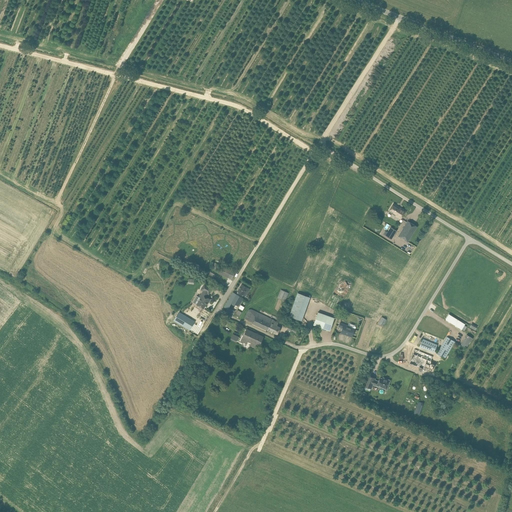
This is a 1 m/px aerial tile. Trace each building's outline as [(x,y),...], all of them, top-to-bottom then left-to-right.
[(405,211),(393,204),(388,211),(401,219),(405,211)] [(408,221),(398,236),(401,238),(402,237),(405,239),(405,240),(408,242),(417,227),(408,221)] [(396,230),(391,227),(385,236),(391,239),(396,230)] [(235,272),(231,270),(222,266),(219,274),(232,280),(235,272)] [(348,285),(350,283),(348,281),(346,283),(345,281),(339,286),(342,290),(348,285)] [(209,294),(212,288),(204,284),(201,290),(203,291),(200,297),(201,298),(197,304),(203,309),(207,302),(208,303),(210,299),(204,296),(206,293),(209,294)] [(247,288),(246,287),(242,284),(236,294),(233,292),(224,307),(227,309),(226,312),(233,316),(234,315),(237,310),(244,299),(242,298),(243,295),(245,296),(247,293),(245,292),(247,288)] [(277,298),(285,301),(289,293),(281,290),(277,298)] [(302,320),(310,297),(298,293),(289,316),(302,320)] [(278,323),(274,321),(274,320),(254,311),(251,309),(248,310),(244,319),(252,322),(252,323),(277,335),(281,328),(277,326),(278,323)] [(329,331),(331,326),(334,318),(319,311),(313,324),(329,331)] [(189,329),(193,323),(182,316),(183,315),(179,312),(174,320),(189,329)] [(449,315),(446,320),(462,330),(465,324),(449,315)] [(382,326),(386,320),(382,317),(378,324),(382,326)] [(298,328),(290,324),(287,322),(285,327),(288,328),(288,329),(296,333),(298,328)] [(352,337),(354,332),(354,329),(347,327),(348,326),(340,323),(339,326),(342,328),(341,333),(352,337)] [(436,329),(429,325),(422,335),(430,340),(432,335),(436,338),(439,332),(436,330),(436,329)] [(258,349),(261,341),(263,337),(247,329),(241,341),(247,344),(248,341),(251,343),(250,345),(258,349)] [(466,349),(472,338),(467,335),(461,345),(466,349)] [(445,359),(455,342),(447,337),(436,354),(445,359)] [(434,353),(437,345),(423,339),(420,347),(434,353)] [(424,368),(432,371),(434,365),(430,363),(431,361),(432,356),(415,349),(409,363),(423,369),(424,368)] [(375,379),(368,376),(364,386),(372,389),(373,385),(386,390),(389,381),(389,380),(386,379),(385,380),(380,378),(378,382),(374,380),(375,379)] [(419,401),(415,412),(420,414),(425,403),(419,401)]
